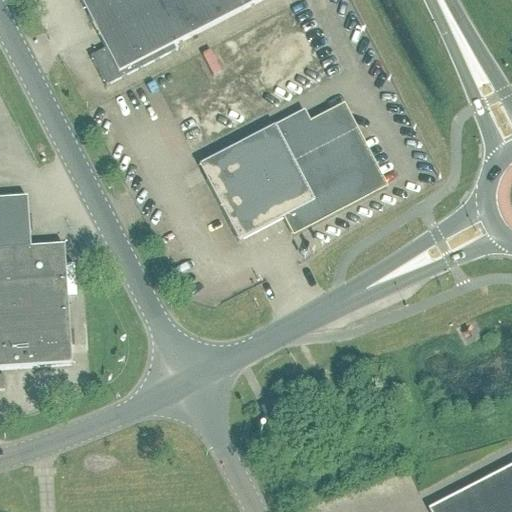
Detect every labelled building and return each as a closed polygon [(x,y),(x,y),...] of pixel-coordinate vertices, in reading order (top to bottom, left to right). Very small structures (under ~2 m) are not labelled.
[(105,52),(89,60),(105,89),(174,54),(172,48),(265,0),(89,0),(80,5),(105,52)] [(231,41),(217,50),(231,72),(245,62),(231,41)] [(274,130),(198,169),(237,245),(282,221),(290,236),(380,189),(341,113),(311,129),(303,114),(274,130)] [(0,371),(70,367),(64,267),(63,249),(29,251),(26,201),(0,202),(0,371)] [(326,377),(312,384),(317,392),(330,385),(326,377)] [(283,413),(277,402),(260,411),(265,422),(283,413)] [(511,511),(511,473),(437,511),(511,511)]
